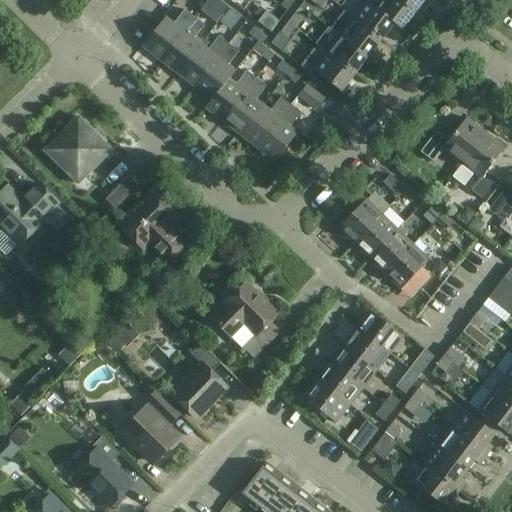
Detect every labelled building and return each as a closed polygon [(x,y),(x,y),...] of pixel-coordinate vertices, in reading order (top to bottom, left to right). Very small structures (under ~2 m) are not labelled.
[(217,0),(206,0),(202,6),(219,18),(222,14),(227,7),(218,1),(217,0)] [(284,0),(280,5),(287,11),(295,1),(295,0),(284,0)] [(309,0),(314,4),(320,8),(327,0),(309,0)] [(379,0),(374,8),(394,24),(401,30),(414,13),(398,0),(379,0)] [(398,0),(414,13),(415,12),(424,0),(398,0)] [(374,8),(366,2),(353,19),(381,40),(394,24),(374,8)] [(280,5),(272,15),(280,21),(287,11),(280,5)] [(259,6),(253,14),(260,19),(265,11),(259,6)] [(229,9),(224,15),(233,22),(235,23),(240,17),(238,16),(229,9)] [(165,18),(142,47),(159,61),(182,31),(193,17),(184,10),(173,24),(165,18)] [(343,12),(329,29),(367,58),(381,40),(353,19),(343,12)] [(293,15),(287,23),(295,29),(302,20),(293,14),(293,15)] [(264,26),(263,27),(271,33),(280,21),(272,15),(270,19),(264,26)] [(182,31),(159,61),(161,62),(178,75),(193,54),(201,45),(193,39),(204,25),(195,19),(193,17),(182,31)] [(288,38),(295,29),(287,23),(280,32),(288,38)] [(262,44),(267,37),(263,35),(264,34),(254,26),(248,33),(258,41),(259,41),(262,44)] [(328,28),(314,45),(316,46),(326,54),(326,53),(354,74),(367,58),(329,29),(328,28)] [(193,54),(178,75),(194,88),(228,44),(218,37),(207,50),(201,45),(193,54)] [(257,42),(252,49),(252,50),(262,57),(267,50),(261,45),(258,42),(257,42)] [(228,44),(194,88),(211,101),(212,101),(229,79),(234,74),(235,72),(227,66),(238,52),(228,44)] [(354,74),(326,53),(326,54),(316,46),(300,66),(312,75),(314,71),(341,92),(354,74)] [(286,76),(292,69),(281,61),(276,68),(286,76)] [(292,69),(286,76),(295,83),(301,76),(292,69)] [(211,101),(205,108),(222,121),(245,92),(256,78),(246,71),(236,84),(229,79),(212,101),(211,101)] [(245,92),(222,121),(240,135),(263,106),(255,100),(266,86),(257,79),(256,78),(245,92)] [(315,110),(324,99),(306,85),(298,96),(315,110)] [(257,149),(291,105),(280,97),(270,111),(263,106),(240,135),(257,149)] [(291,105),(257,149),(274,162),(297,132),(289,126),(300,113),(291,105)] [(321,114),(314,124),(323,131),(328,126),(331,122),(321,114)] [(78,184),(112,150),(78,117),(44,151),(78,184)] [(461,164),(485,133),(466,118),(448,141),(435,132),(420,152),(433,162),(442,150),(461,164)] [(422,127),(416,134),(423,139),(429,131),(422,127)] [(452,176),(451,177),(463,187),(464,186),(473,174),(480,179),(470,191),(481,198),(496,179),(486,172),(504,148),(485,133),(483,135),(461,164),(452,176)] [(115,209),(139,185),(130,175),(105,200),(115,209)] [(401,194),(405,189),(390,175),(382,183),(398,197),(401,194)] [(57,203),(38,184),(28,194),(29,196),(22,203),(8,189),(0,196),(0,227),(19,246),(42,222),(40,221),(57,203)] [(405,189),(401,194),(411,202),(417,195),(408,187),(407,187),(405,189)] [(511,191),(506,187),(488,210),(498,218),(501,214),(507,219),(511,212),(511,191)] [(190,249),(168,226),(177,216),(151,191),(118,224),(144,250),(150,244),(172,267),(190,249)] [(441,191),(434,200),(443,207),(450,198),(441,191)] [(355,211),(337,229),(353,245),(382,215),(366,200),(366,199),(365,200),(358,193),(348,203),(355,211)] [(433,207),(422,217),(430,225),(435,220),(441,214),(438,211),(433,206),(433,207)] [(441,214),(435,220),(444,230),(451,224),(441,214)] [(368,260),(397,230),(382,215),(353,245),(368,260)] [(474,216),(467,225),(468,226),(476,232),(483,223),(474,216)] [(75,218),(66,227),(79,240),(88,231),(75,218)] [(384,275),(413,245),(397,230),(368,260),(384,275)] [(413,245),(384,275),(400,290),(429,260),(427,258),(432,253),(432,250),(419,238),(413,245)] [(438,260),(431,267),(439,275),(446,267),(438,260)] [(511,267),(511,268),(503,279),(511,285),(511,267)] [(22,281),(21,288),(27,293),(34,290),(35,283),(29,278),(22,281)] [(495,289),(511,301),(511,285),(503,279),(495,289)] [(254,359),(281,332),(270,321),(277,314),(266,303),(246,283),(224,305),(226,307),(213,320),(242,348),(254,359)] [(511,316),(511,314),(511,301),(495,289),(488,298),(511,316)] [(356,329),(389,355),(402,337),(370,311),(356,329)] [(469,323),(478,330),(485,320),(477,313),(469,323)] [(112,334),(104,342),(106,344),(116,354),(124,346),(126,348),(138,336),(124,322),(112,334)] [(478,330),(469,323),(462,333),(485,350),(492,341),(478,330)] [(375,373),(389,355),(356,329),(342,347),(375,373)] [(102,341),(91,351),(101,362),(112,351),(102,341)] [(70,343),(57,356),(69,367),(81,353),(70,343)] [(197,419),(226,389),(211,374),(220,364),(201,344),(190,354),(202,366),(172,395),(197,419)] [(362,389),(375,373),(342,347),(329,364),(362,389)] [(443,357),(452,364),(459,354),(450,347),(443,357)] [(409,370),(415,375),(418,377),(418,378),(419,377),(426,368),(434,357),(425,350),(417,360),(409,370)] [(440,361),(436,366),(439,368),(445,373),(452,364),(443,357),(440,361)] [(349,406),(362,389),(329,364),(316,381),(349,406)] [(408,370),(400,379),(408,385),(411,387),(418,378),(418,377),(415,375),(409,370),(408,370)] [(35,376),(24,386),(34,396),(35,397),(36,396),(44,388),(45,387),(44,386),(35,376)] [(256,376),(245,386),(256,397),(266,386),(256,376)] [(511,383),(505,378),(492,395),(511,411),(511,383)] [(336,423),(349,406),(316,381),(303,398),(336,423)] [(410,399),(419,407),(427,397),(418,389),(410,399)] [(24,390),(9,405),(20,416),(35,401),(24,390)] [(153,464),(177,439),(166,429),(179,416),(155,392),(146,402),(149,405),(122,433),(153,464)] [(383,405),(392,412),(400,401),(391,394),(383,405)] [(511,411),(492,395),(478,413),(508,435),(511,430),(511,411)] [(413,415),(419,407),(410,399),(403,408),(413,415)] [(384,422),(392,412),(383,405),(375,415),(384,422)] [(451,431),(486,457),(492,449),(487,445),(494,436),(465,413),(451,431)] [(393,440),(400,431),(392,424),(384,433),(393,440)] [(20,449),(30,439),(19,428),(9,437),(20,449)] [(357,431),(349,442),(360,451),(361,451),(369,440),(357,431)] [(479,466),(486,457),(451,431),(438,448),(467,470),(474,461),(479,466)] [(397,443),(393,440),(384,433),(371,451),(384,461),(397,443)] [(110,507),(132,485),(111,464),(119,455),(101,437),(92,447),(96,451),(75,473),(110,507)] [(0,467),(17,450),(5,439),(0,443),(0,467)] [(460,479),(467,470),(438,448),(425,465),(459,491),(465,483),(460,479)] [(251,501),(275,470),(266,462),(262,468),(242,493),(251,501)] [(453,500),(459,491),(425,465),(412,483),(441,505),(448,496),(453,500)] [(275,470),(251,501),(262,509),(286,478),(275,470)] [(286,478),(262,509),(266,511),(273,511),(295,485),(286,478)] [(295,485),(273,511),(287,511),(303,492),(295,485)] [(303,492),(287,511),(301,511),(312,498),(303,492)] [(66,511),(50,496),(34,511),(66,511)] [(312,498),(301,511),(313,511),(319,504),(312,498)]
